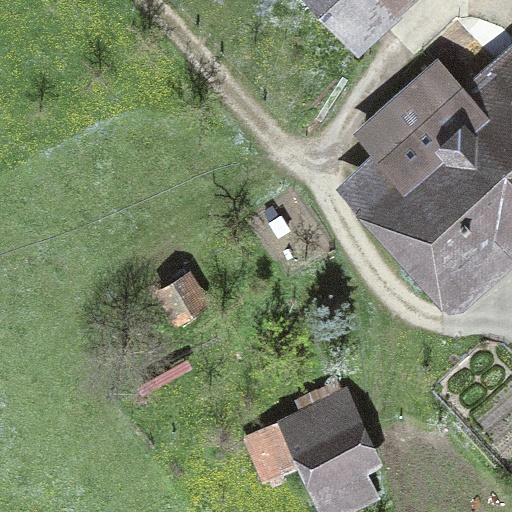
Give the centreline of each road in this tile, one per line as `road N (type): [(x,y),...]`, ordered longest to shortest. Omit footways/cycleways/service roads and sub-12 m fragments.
road 1 (track): [(511,325),(459,329),(405,312),(338,237),(316,157),(371,75),(457,0)]
road 2 (track): [(316,157),(266,142),(139,0)]
